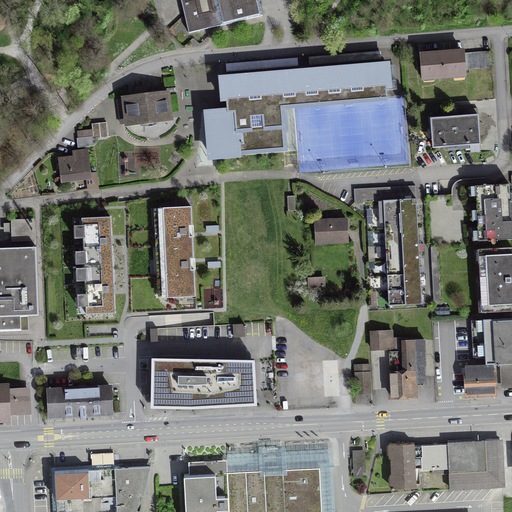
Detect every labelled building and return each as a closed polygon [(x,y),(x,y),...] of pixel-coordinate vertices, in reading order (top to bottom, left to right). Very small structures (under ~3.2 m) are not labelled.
[(182,0),(190,31),(260,14),(256,0),(182,0)] [(470,54),(424,59),(427,86),(473,81),(470,54)] [(399,89),(397,66),(224,80),(226,107),(233,106),(233,112),(209,114),(213,165),(250,162),(249,156),(291,152),(288,109),(391,101),(390,90),(399,89)] [(172,94),(125,99),(129,130),(176,124),(172,94)] [(477,113),(431,117),(434,146),(480,141),(477,113)] [(93,133),(79,134),(80,149),(96,148),(95,140),(108,139),(106,125),(93,126),(93,133)] [(76,159),(61,161),(65,187),(95,182),(90,153),(75,155),(76,159)] [(511,188),(477,189),(478,243),(511,242),(511,188)] [(387,203),(391,308),(426,307),(422,201),(417,201),(416,189),(356,191),(356,204),(387,203)] [(296,213),(296,199),(288,199),(289,213),(296,213)] [(191,205),(162,206),(166,294),(194,293),(193,260),(192,234),(191,205)] [(109,216),(73,217),(77,311),(113,310),(113,292),(110,237),(109,216)] [(17,218),(17,235),(28,235),(28,242),(35,242),(35,218),(17,218)] [(317,246),(350,245),(349,221),(316,223),(317,246)] [(441,303),(438,246),(431,247),(434,303),(441,303)] [(37,247),(0,247),(0,331),(26,331),(26,315),(38,315),(37,247)] [(511,250),(482,252),(485,317),(511,315),(511,250)] [(311,292),(329,291),(328,279),(310,280),(311,292)] [(511,388),(511,317),(484,319),(486,365),(464,366),(466,397),(497,396),(496,372),(494,372),(494,365),(500,365),(501,389),(511,388)] [(393,333),(372,334),(373,354),(394,353),(393,333)] [(406,376),(393,376),(393,400),(404,400),(404,403),(420,403),(420,387),(429,386),(429,343),(406,343),(406,376)] [(151,359),(151,410),(193,411),(257,407),(255,361),(151,359)] [(258,370),(271,369),(271,360),(257,360),(258,370)] [(372,366),(356,367),(357,398),(373,397),(372,366)] [(15,421),(32,420),(31,391),(12,392),(11,388),(0,388),(0,426),(15,426),(15,421)] [(83,389),(50,391),(51,422),(84,421),(117,419),(115,388),(83,389)] [(506,485),(503,438),(448,442),(448,443),(449,468),(451,489),(506,485)] [(415,446),(415,443),(389,445),(392,489),(417,487),(416,470),(415,446)] [(449,468),(448,443),(415,446),(416,470),(449,468)] [(369,477),(367,451),(353,452),(355,478),(369,477)] [(189,511),(231,511),(230,473),(229,461),(191,463),(192,477),(188,478),(189,511)] [(137,511),(150,466),(115,468),(116,497),(116,511),(137,511)] [(89,469),(90,499),(116,497),(115,468),(102,469),(89,469)] [(90,499),(89,469),(55,471),(56,500),(90,499)] [(276,471),(230,473),(231,511),(324,511),(323,469),(276,471)]
